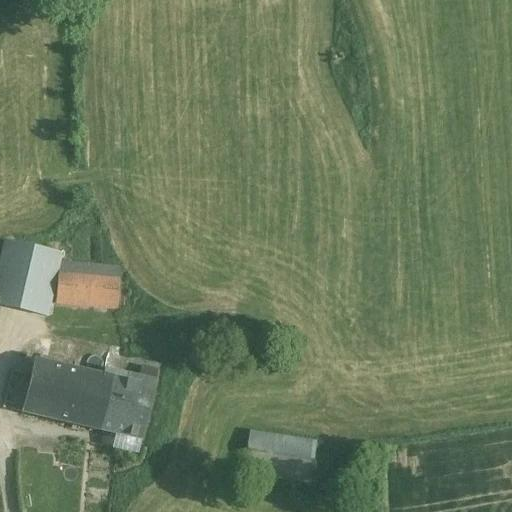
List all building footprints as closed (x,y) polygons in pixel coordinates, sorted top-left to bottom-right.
[(60,254),(4,241),(0,259),(0,306),(45,317),(46,317),(55,278),(58,263),(60,254)] [(82,265),(58,263),(56,274),(55,304),(116,309),(119,270),(82,266),(82,265)] [(111,378),(33,360),(20,413),(99,432),(99,431),(112,378),(111,378)] [(154,382),(112,372),(111,378),(112,378),(99,431),(114,435),(111,448),(137,454),(154,382)] [(247,434),(243,472),(310,480),(314,442),(247,434)]
